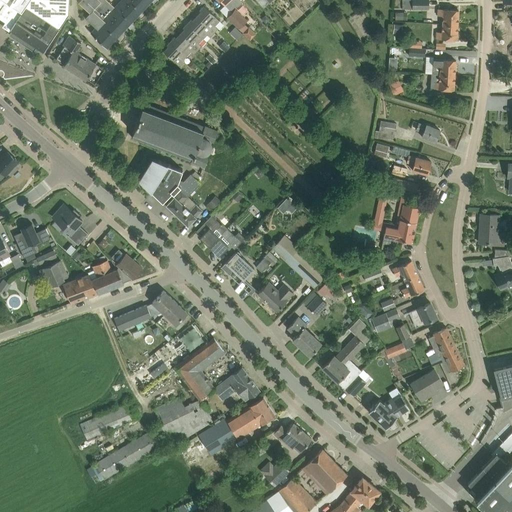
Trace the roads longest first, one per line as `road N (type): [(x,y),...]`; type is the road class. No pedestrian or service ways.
road 1 (secondary): [(377,454),(291,381),(182,267)]
road 2 (unclassified): [(71,167),(117,67),(181,0)]
road 3 (residential): [(0,336),(182,267)]
road 4 (unclassified): [(466,320),(477,383),(377,454)]
road 5 (residential): [(466,320),(446,313),(421,251),(435,195),(467,170)]
road 6 (unclassified): [(486,0),(484,86),(467,170)]
road 7 (unclassified): [(467,170),(456,250),(466,320)]
road 8 (secondary): [(182,267),(71,167)]
